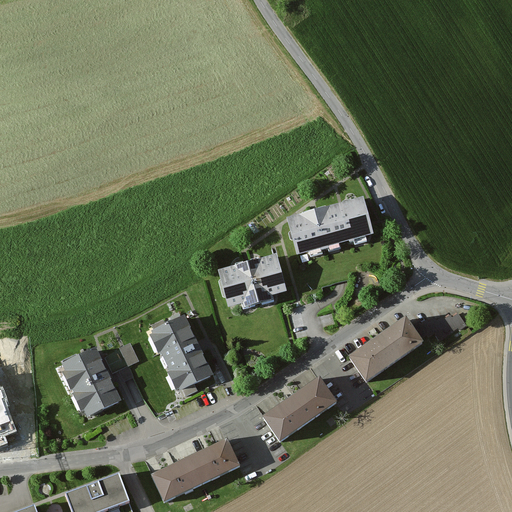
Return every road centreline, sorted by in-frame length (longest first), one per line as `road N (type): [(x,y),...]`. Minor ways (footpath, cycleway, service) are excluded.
road 1 (residential): [(431,272),(255,398),(194,431),(140,452),(0,470)]
road 2 (unclassified): [(431,272),(352,132),(258,0)]
